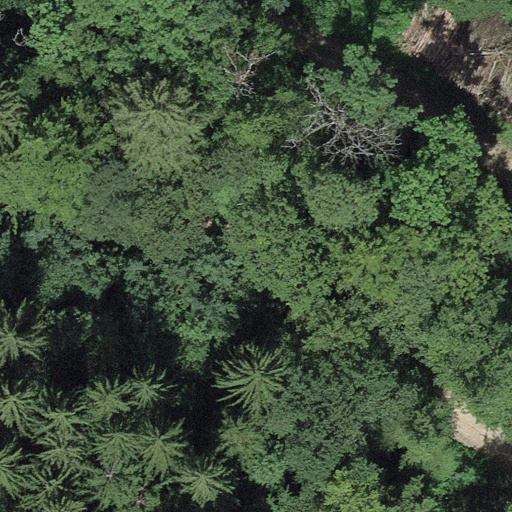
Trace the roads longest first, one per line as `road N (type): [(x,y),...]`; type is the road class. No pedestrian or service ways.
road 1 (track): [(0,184),(98,201),(247,265),(511,437)]
road 2 (track): [(511,192),(385,87),(217,0)]
